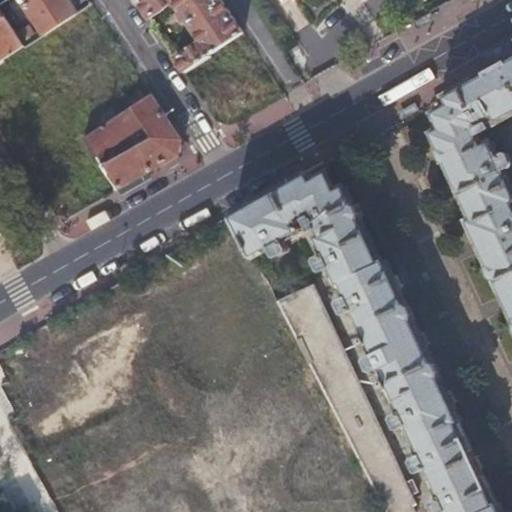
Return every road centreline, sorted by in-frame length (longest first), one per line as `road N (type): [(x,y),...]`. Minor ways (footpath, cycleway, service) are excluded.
road 1 (secondary): [(229,175),(504,19)]
road 2 (residential): [(229,175),(116,0)]
road 3 (secondary): [(68,265),(229,175)]
road 4 (residential): [(68,265),(0,160)]
